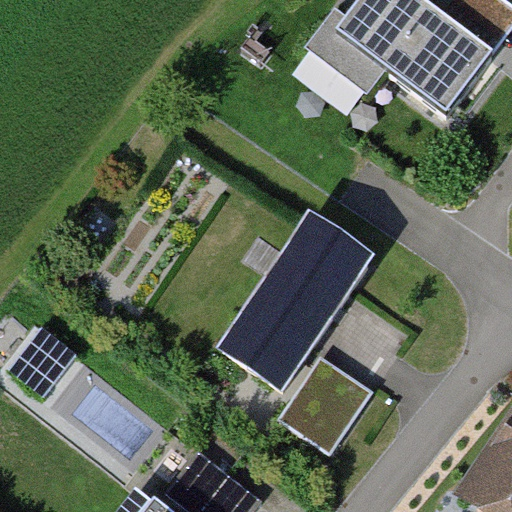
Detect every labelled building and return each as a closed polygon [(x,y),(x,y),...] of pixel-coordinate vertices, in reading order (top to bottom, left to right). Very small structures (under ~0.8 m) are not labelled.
[(511,29),(511,3),(507,0),(367,0),(338,39),(446,118),(511,29)] [(370,271),(309,230),(223,355),(284,397),(370,271)] [(24,377),(61,389),(75,348),(39,335),(24,377)] [(319,369),(281,425),(332,460),(370,404),(319,369)] [(511,511),(511,433),(469,499),(488,511),(511,511)] [(259,511),(264,506),(209,463),(175,507),(181,511),(259,511)]
